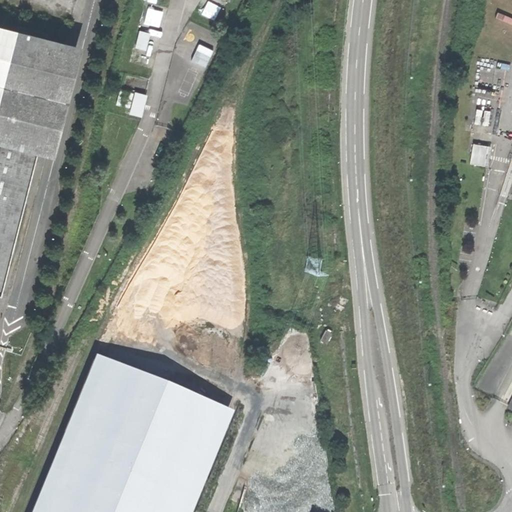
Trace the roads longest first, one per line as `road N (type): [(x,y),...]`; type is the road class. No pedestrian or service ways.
road 1 (secondary): [(365,0),(356,94),(362,233),(400,511)]
road 2 (unclassified): [(0,355),(94,0)]
road 3 (unclassified): [(510,460),(475,435),(466,384),(475,355),(511,301)]
